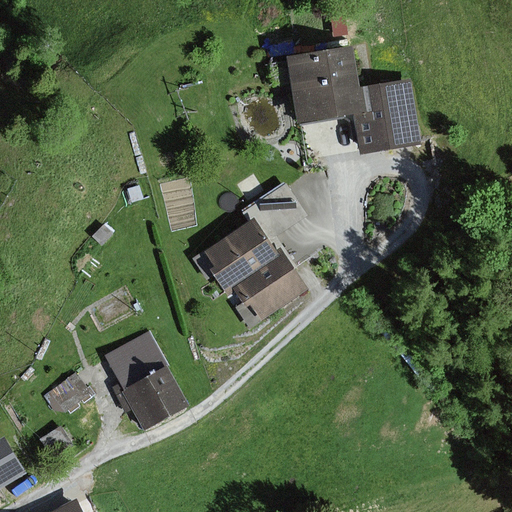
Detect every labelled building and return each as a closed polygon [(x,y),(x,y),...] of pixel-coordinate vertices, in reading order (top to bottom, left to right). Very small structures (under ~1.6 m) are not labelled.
[(331,14),(333,37),(348,35),(345,12),(331,14)] [(353,115),(361,156),(421,145),(410,82),(359,91),(350,44),(285,56),(298,125),(353,115)] [(247,209),(255,220),(269,240),(307,215),(286,184),(247,209)] [(139,186),(127,189),(131,203),(142,200),(139,186)] [(232,288),(280,256),(269,240),(255,220),(206,253),(215,267),(210,271),(225,293),(232,288)] [(104,224),(92,237),(102,246),(114,234),(104,224)] [(284,253),(280,256),(232,288),(242,304),(236,308),(250,329),(309,290),(284,253)] [(123,389),(167,365),(149,331),(104,356),(123,389)] [(131,409),(143,430),(189,405),(167,365),(123,389),(115,394),(125,413),(131,409)] [(76,374),(44,397),(55,412),(65,412),(91,394),(76,374)] [(67,423),(45,438),(58,457),(80,443),(67,423)] [(0,488),(26,473),(4,437),(0,439),(0,488)] [(81,511),(76,502),(55,511),(81,511)]
